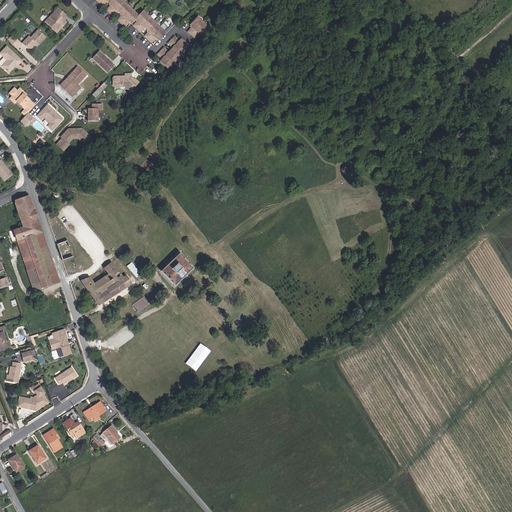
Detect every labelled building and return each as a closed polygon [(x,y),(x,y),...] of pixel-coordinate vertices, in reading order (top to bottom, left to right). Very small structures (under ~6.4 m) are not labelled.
[(162,37),(169,29),(146,8),(142,13),(127,0),(101,0),(105,3),(107,0),(111,0),(114,2),(109,7),(116,13),(121,8),(125,13),(121,18),(127,24),(132,19),(134,21),(139,16),(141,18),(137,23),(143,29),(148,24),(153,29),(148,33),(155,40),(159,35),(162,37)] [(57,34),(67,23),(63,19),(66,16),(58,9),(45,22),(57,34)] [(205,32),(212,24),(201,13),(194,21),(196,23),(192,28),(199,34),(203,29),(205,32)] [(34,42),(38,46),(45,38),(36,30),(30,37),(28,35),(22,42),(27,47),(30,47),(34,42)] [(164,59),(172,66),(193,43),(185,36),(183,38),(178,34),(173,40),(178,44),(172,50),(167,45),(161,52),(166,56),(164,59)] [(21,46),(13,38),(9,42),(17,50),(21,46)] [(22,62),(6,48),(0,54),(0,55),(3,58),(0,61),(0,65),(9,74),(15,67),(16,66),(17,65),(18,66),(22,62)] [(108,75),(116,67),(107,58),(106,59),(104,58),(105,57),(100,52),(93,61),(108,75)] [(70,95),(82,82),(86,77),(78,69),(68,80),(69,81),(68,82),(66,82),(62,87),(70,95)] [(133,93),(140,85),(136,82),(134,82),(132,80),(132,76),(125,76),(125,78),(115,78),(113,81),(113,87),(115,89),(126,89),(129,89),(133,93)] [(78,86),(70,95),(74,98),(82,89),(78,86)] [(97,100),(105,92),(104,91),(101,89),(94,97),(97,100)] [(32,106),(33,105),(26,98),(24,97),(25,95),(20,90),(18,92),(15,90),(9,97),(12,99),(9,103),(23,115),(26,118),(29,115),(35,109),(32,106)] [(89,123),(100,123),(100,112),(100,111),(103,110),(103,106),(92,106),(92,110),(89,110),(89,123)] [(60,117),(59,118),(52,112),(53,111),(50,108),(48,108),(39,118),(42,121),(44,121),(46,119),(52,125),(51,127),(51,129),(54,132),(63,122),(63,120),(60,117)] [(26,118),(26,119),(25,120),(22,123),(27,127),(34,119),(29,115),(26,118)] [(71,145),(75,140),(81,140),(87,145),(93,139),(84,130),(73,132),(74,134),(68,135),(64,139),(65,140),(60,146),(66,152),(72,146),(71,145)] [(0,172),(5,179),(12,174),(1,160),(0,160),(0,159),(0,172)] [(57,275),(44,238),(30,197),(29,196),(15,201),(15,202),(15,203),(23,227),(13,230),(29,277),(34,290),(59,282),(57,275)] [(73,257),(67,240),(56,244),(62,261),(73,257)] [(175,285),(192,268),(179,254),(161,271),(175,285)] [(121,273),(127,271),(121,257),(115,260),(121,273)] [(125,276),(123,278),(111,263),(104,269),(108,274),(93,285),(89,278),(81,281),(98,306),(131,284),(125,276)] [(11,286),(8,278),(0,281),(3,289),(11,286)] [(122,296),(126,301),(132,297),(129,292),(122,296)] [(142,296),(132,303),(140,313),(149,306),(142,296)] [(187,315),(199,306),(195,301),(183,309),(187,315)] [(129,319),(135,316),(128,303),(122,306),(129,319)] [(10,340),(7,341),(4,332),(7,331),(6,326),(0,327),(0,343),(0,344),(2,351),(12,347),(10,340)] [(67,338),(64,329),(53,332),(55,338),(61,356),(71,353),(68,344),(67,345),(66,342),(65,338),(67,338)] [(205,357),(216,350),(202,330),(191,337),(205,357)] [(34,356),(32,350),(23,353),(24,357),(30,356),(31,360),(34,359),(34,356)] [(7,381),(19,384),(22,363),(15,362),(14,367),(13,369),(11,368),(10,375),(8,375),(7,381)] [(63,382),(64,385),(78,376),(72,367),(56,378),(60,384),(63,382)] [(38,383),(35,386),(37,389),(35,390),(38,394),(39,395),(35,399),(33,398),(20,397),(19,406),(38,409),(38,407),(41,405),(42,406),(50,400),(44,392),(45,391),(38,383)] [(89,421),(106,411),(100,402),(84,413),(89,421)] [(77,438),(85,433),(73,414),(70,416),(71,418),(63,423),(71,436),(74,434),(77,438)] [(112,444),(120,437),(116,433),(117,432),(112,425),(102,433),(100,435),(105,442),(108,439),(112,444)] [(57,440),(59,438),(53,429),(43,435),(54,452),(62,447),(57,440)] [(37,464),(46,458),(38,446),(29,451),(37,464)] [(74,457),(77,456),(73,450),(70,452),(69,450),(65,453),(69,459),(73,456),(74,457)] [(16,472),(24,467),(16,455),(8,460),(16,472)]
